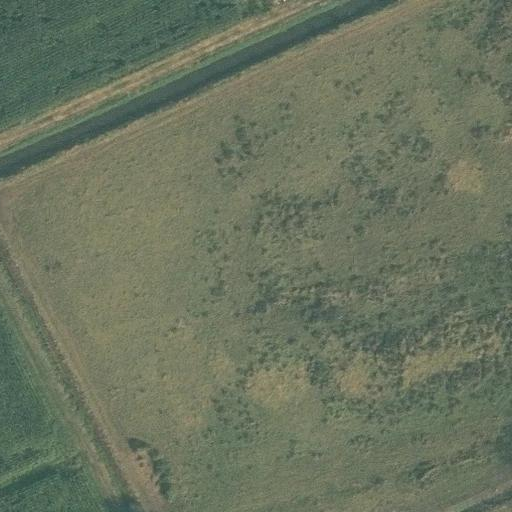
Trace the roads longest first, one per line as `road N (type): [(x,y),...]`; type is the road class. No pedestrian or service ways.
road 1 (track): [(337,0),(0,147)]
road 2 (track): [(0,292),(116,511)]
